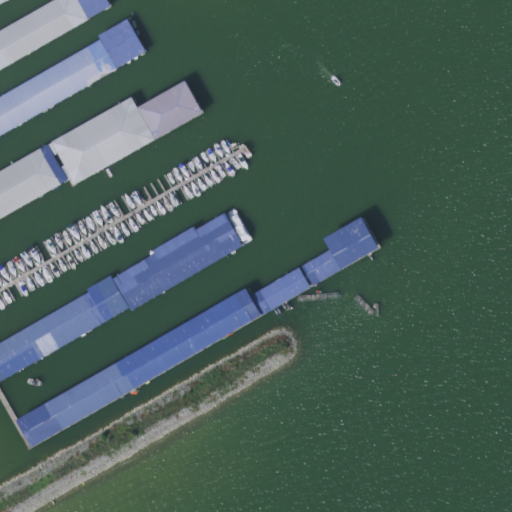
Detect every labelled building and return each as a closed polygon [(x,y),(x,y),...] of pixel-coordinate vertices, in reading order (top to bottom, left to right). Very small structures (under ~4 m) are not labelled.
[(69,0),(0,36),(0,74),(95,25),(81,0),(69,0)] [(0,0),(0,12),(25,0),(0,0)] [(0,101),(0,137),(154,62),(134,21),(104,35),(110,48),(0,101)] [(210,119),(193,83),(141,108),(138,101),(57,140),(77,182),(210,119)] [(0,223),(73,185),(54,149),(0,176),(0,223)] [(222,231),(233,252),(276,230),(265,210),(222,231)] [(148,261),(164,291),(226,259),(210,229),(148,261)] [(244,301),(241,296),(210,312),(223,338),(305,296),(294,275),(244,301)] [(116,407),(108,392),(127,382),(120,369),(22,422),(37,450),(116,407)]
